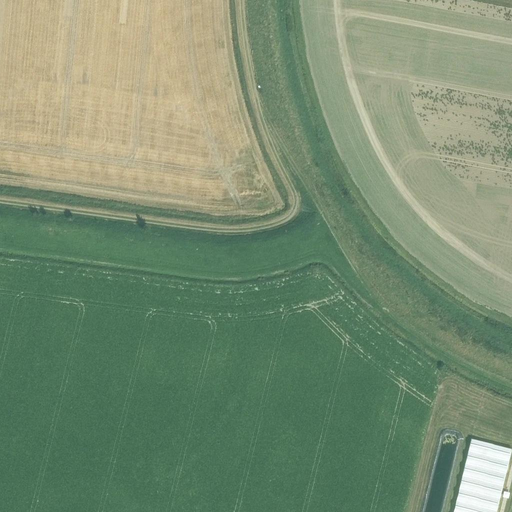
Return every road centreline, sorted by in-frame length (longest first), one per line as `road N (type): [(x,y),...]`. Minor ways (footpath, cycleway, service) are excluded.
road 1 (track): [(0,199),(247,229),(281,221),(295,197),(257,108)]
road 2 (track): [(257,108),(373,305),(435,355),(511,387)]
